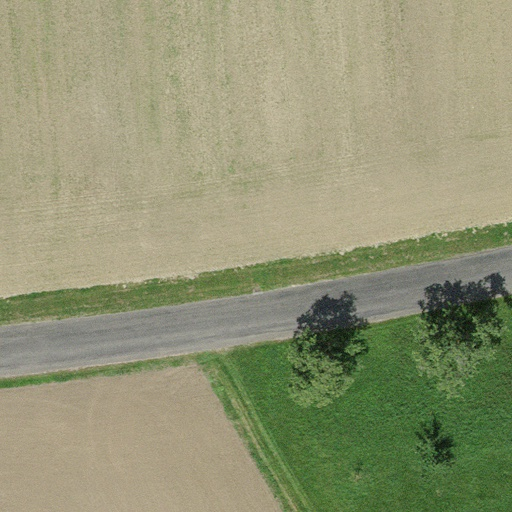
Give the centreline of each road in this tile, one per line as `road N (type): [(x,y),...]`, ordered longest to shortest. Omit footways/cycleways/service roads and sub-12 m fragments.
road 1 (unclassified): [(0,357),(219,331),(511,274)]
road 2 (track): [(219,331),(325,511)]
